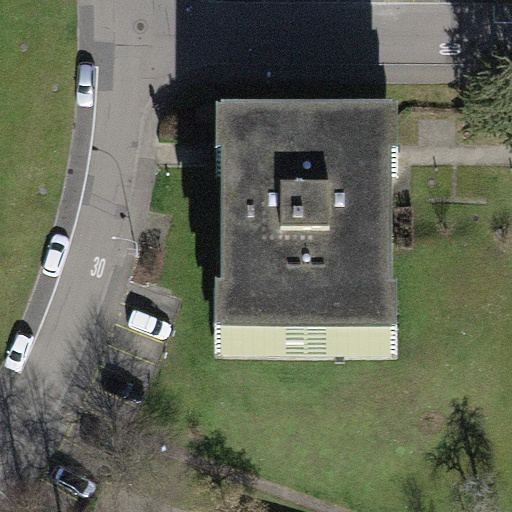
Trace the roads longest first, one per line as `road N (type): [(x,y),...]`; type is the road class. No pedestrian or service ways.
road 1 (residential): [(121,31),(106,165),(79,273),(50,353),(0,449)]
road 2 (residential): [(121,31),(511,35)]
